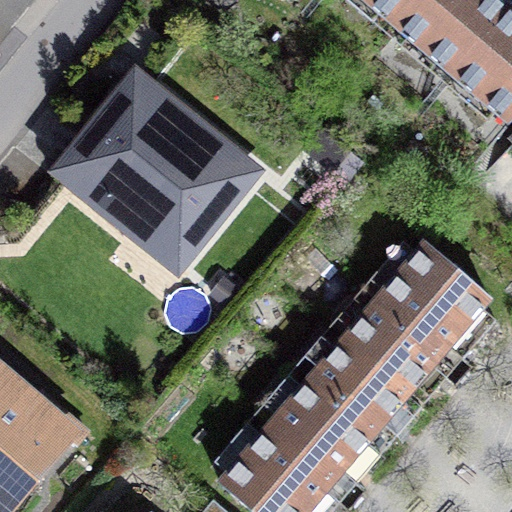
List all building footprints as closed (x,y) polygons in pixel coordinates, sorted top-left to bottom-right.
[(511,21),(487,0),(370,0),(511,121),(511,21)] [(137,82),(64,172),(135,229),(149,212),(191,246),(250,173),(137,82)] [(379,304),(438,355),(488,296),(428,246),(379,304)] [(438,355),(379,304),(346,342),(406,393),(438,355)] [(406,393),(346,342),(314,380),(373,431),(406,393)] [(0,511),(64,436),(76,446),(87,433),(60,410),(50,421),(0,378),(0,511)] [(373,431),(314,380),(272,428),(332,479),(340,470),(357,484),(368,471),(351,457),(373,431)] [(304,511),(332,479),(272,428),(223,487),(252,511),(304,511)]
